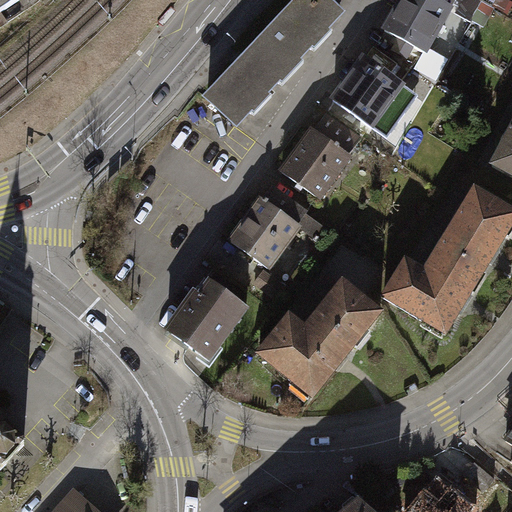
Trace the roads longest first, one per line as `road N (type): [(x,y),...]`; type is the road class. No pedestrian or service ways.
road 1 (residential): [(114,339),(378,0)]
road 2 (primary): [(53,174),(230,0)]
road 3 (residential): [(511,360),(483,390),(417,430),(376,444),(307,450)]
road 4 (residential): [(307,450),(234,431),(149,386)]
road 5 (tertiary): [(179,511),(176,467),(149,386)]
